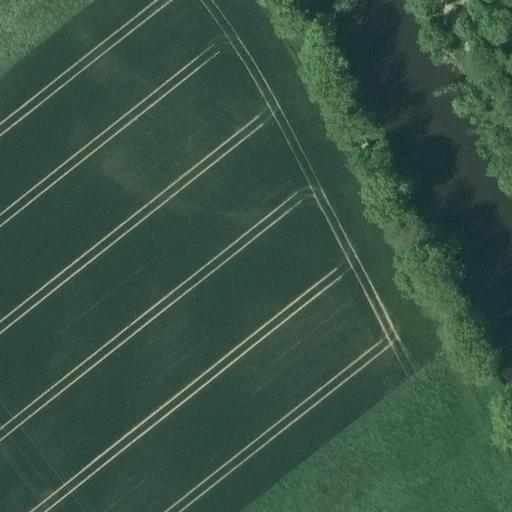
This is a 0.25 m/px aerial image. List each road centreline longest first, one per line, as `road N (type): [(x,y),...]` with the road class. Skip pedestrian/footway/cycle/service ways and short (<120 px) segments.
road 1 (track): [(253,0),(511,458)]
road 2 (track): [(448,0),(511,109)]
